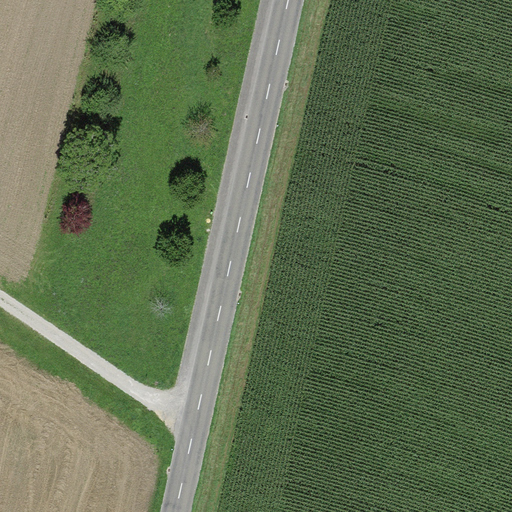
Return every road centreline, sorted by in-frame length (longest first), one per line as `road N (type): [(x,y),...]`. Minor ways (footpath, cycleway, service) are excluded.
road 1 (tertiary): [(179,511),(294,0)]
road 2 (track): [(196,428),(0,298)]
